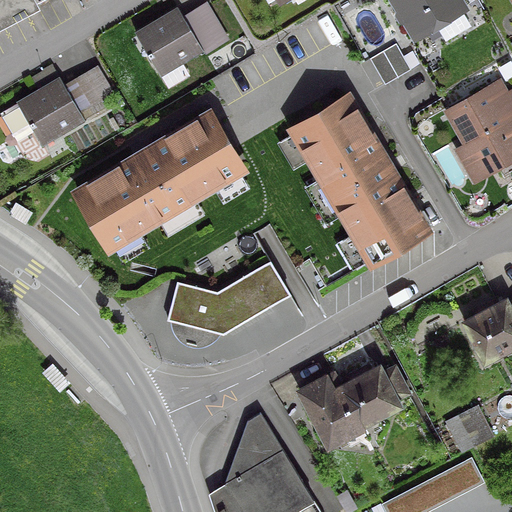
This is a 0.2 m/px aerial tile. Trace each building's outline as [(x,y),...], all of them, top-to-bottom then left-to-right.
[(0,0),(0,22),(35,4),(32,0),(0,0)] [(456,0),(391,0),(397,9),(395,16),(399,22),(405,23),(413,36),(461,7),(456,0)] [(176,8),(172,10),(134,33),(158,74),(159,74),(165,83),(171,85),(183,77),(185,71),(180,62),(201,49),(182,16),(176,8)] [(394,43),(368,59),(383,85),(409,69),(394,43)] [(87,105),(99,98),(85,73),(73,81),(74,83),(87,105)] [(58,78),(53,81),(16,103),(40,144),(82,119),(65,89),(58,78)] [(448,113),(466,144),(456,149),(472,177),(511,154),(511,112),(500,92),(496,85),(448,113)] [(425,228),(391,171),(380,154),(347,98),(291,130),(369,261),(425,228)] [(76,191),(109,247),(240,169),(207,114),(150,147),(133,157),(76,191)] [(30,214),(15,205),(11,211),(26,220),(30,214)] [(165,320),(169,321),(219,333),(222,334),(271,304),(251,270),(215,291),(175,281),(174,287),(165,320)] [(476,316),(464,322),(484,359),(511,343),(511,300),(505,304),(504,301),(497,305),(494,298),(472,309),(476,316)] [(349,382),(338,388),(357,425),(397,404),(394,399),(407,392),(393,365),(379,372),(377,367),(370,371),(367,364),(345,376),(349,382)] [(67,384),(50,365),(44,370),(61,389),(67,384)] [(357,425),(338,388),(330,374),(308,386),(298,391),(300,395),(326,444),(358,427),(357,425)] [(477,407),(460,417),(474,444),(492,435),(477,407)] [(258,413),(246,421),(223,483),(240,511),(292,511),(312,500),(258,413)]
